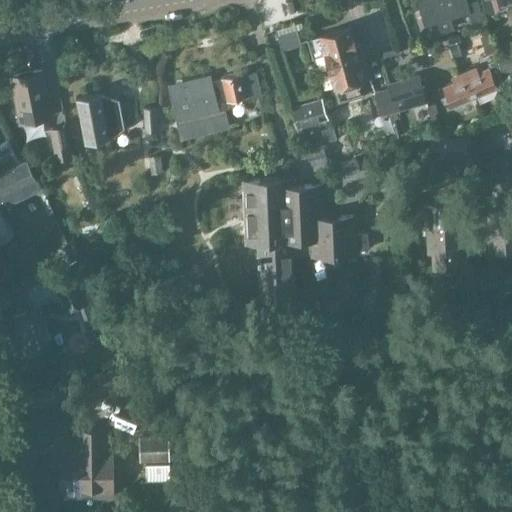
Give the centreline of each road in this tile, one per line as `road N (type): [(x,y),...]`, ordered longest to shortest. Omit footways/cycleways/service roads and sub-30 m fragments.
road 1 (unclassified): [(0,408),(193,366),(511,340)]
road 2 (tertiary): [(0,29),(157,0)]
